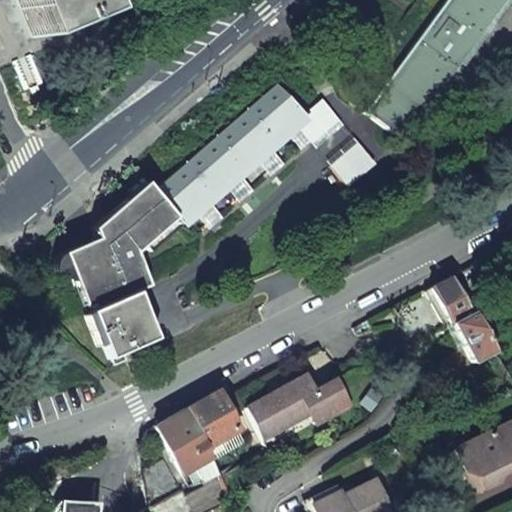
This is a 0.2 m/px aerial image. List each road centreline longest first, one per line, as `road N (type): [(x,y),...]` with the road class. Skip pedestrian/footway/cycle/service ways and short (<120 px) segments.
road 1 (residential): [(317,313),(340,346),(393,339),(416,372),(386,415),(266,488),(262,511)]
road 2 (tertiary): [(251,0),(0,209)]
road 3 (residential): [(317,313),(511,208)]
road 4 (residential): [(125,411),(317,313)]
road 5 (residential): [(0,452),(125,411)]
